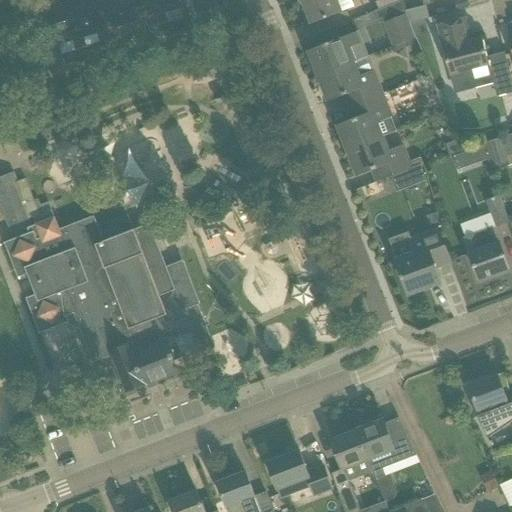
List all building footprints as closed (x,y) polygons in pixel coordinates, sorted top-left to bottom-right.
[(72,40),(76,51),(86,48),(72,0),(53,6),(55,9),(48,11),(58,44),(72,40)] [(72,0),(86,48),(87,47),(83,37),(96,33),(100,44),(110,41),(110,40),(98,0),(72,0)] [(98,0),(110,40),(119,38),(122,37),(118,26),(131,22),(124,0),(98,0)] [(145,18),(149,29),(159,26),(151,0),(124,0),(131,22),(145,18)] [(151,0),(159,26),(169,23),(166,12),(180,7),(178,0),(151,0)] [(301,0),(312,25),(342,12),(336,0),(301,0)] [(373,0),(378,10),(401,1),(400,0),(373,0)] [(466,0),(454,0),(457,10),(468,7),(466,0)] [(384,21),(393,47),(416,38),(410,23),(401,1),(378,10),(374,11),(379,23),(384,21)] [(493,82),(482,38),(468,42),(462,18),(435,25),(454,92),(493,82)] [(416,38),(429,33),(425,19),(410,23),(416,38)] [(170,24),(160,27),(163,36),(173,33),(170,24)] [(309,51),(319,77),(368,57),(367,57),(362,43),(358,32),(309,51)] [(119,38),(110,41),(113,51),(122,48),(119,38)] [(396,53),(412,60),(423,55),(416,38),(393,47),(396,53)] [(97,46),(87,48),(90,58),(99,55),(97,46)] [(86,49),(74,52),(77,62),(89,58),(86,49)] [(344,96),(349,108),(382,95),(373,71),(374,70),(369,57),(368,57),(319,77),(329,102),(344,96)] [(353,120),(338,126),(348,151),(382,138),(397,132),(391,118),(382,95),(349,108),(353,120)] [(477,129),(462,129),(462,138),(477,138),(477,129)] [(511,134),(482,144),(483,145),(487,158),(491,172),(509,166),(506,157),(511,154),(511,134)] [(382,138),(348,151),(358,176),(374,170),(378,182),(389,178),(390,178),(412,170),(409,162),(402,146),(387,152),(382,138)] [(456,141),(445,145),(449,156),(460,151),(456,141)] [(483,145),(470,150),(474,163),(487,158),(483,145)] [(412,170),(390,178),(395,193),(428,181),(422,166),(412,170)] [(0,178),(0,204),(9,227),(27,220),(39,215),(25,179),(17,182),(14,174),(0,178)] [(500,196),(486,201),(495,226),(509,221),(508,218),(500,196)] [(438,213),(427,217),(431,232),(442,229),(438,213)] [(112,355),(126,391),(178,370),(167,343),(191,334),(199,355),(215,348),(208,330),(198,305),(200,304),(183,261),(166,267),(149,224),(104,241),(94,216),(59,229),(54,217),(25,229),(25,231),(32,228),(33,232),(4,243),(19,281),(20,280),(19,278),(28,275),(36,295),(27,298),(26,296),(25,297),(40,334),(76,320),(93,363),(112,355)] [(466,238),(464,239),(479,280),(508,268),(499,242),(498,243),(493,228),(466,238)] [(408,234),(389,241),(396,261),(409,294),(440,283),(435,268),(450,262),(447,254),(438,231),(410,241),(408,234)] [(511,406),(509,408),(504,392),(509,390),(505,372),(497,375),(498,376),(469,387),(480,416),(478,417),(488,440),(511,421),(511,406)] [(369,425),(356,430),(372,472),(376,480),(385,477),(382,468),(417,455),(399,418),(384,424),(383,420),(381,421),(380,417),(368,422),(369,425)] [(372,472),(356,430),(345,435),(343,431),(331,436),(332,439),(330,440),(342,470),(332,474),(346,511),(360,511),(349,482),(372,472)] [(299,453),(268,464),(281,499),(310,488),(313,495),(333,488),(325,467),(307,473),(299,453)] [(490,471),(479,476),(487,493),(498,488),(490,471)] [(217,483),(227,511),(259,511),(245,473),(217,483)] [(497,484),(507,505),(511,502),(511,479),(511,477),(497,484)] [(204,511),(197,492),(170,502),(173,511),(217,511),(218,511),(216,511),(204,511)] [(443,511),(435,495),(425,499),(430,511),(443,511)]
